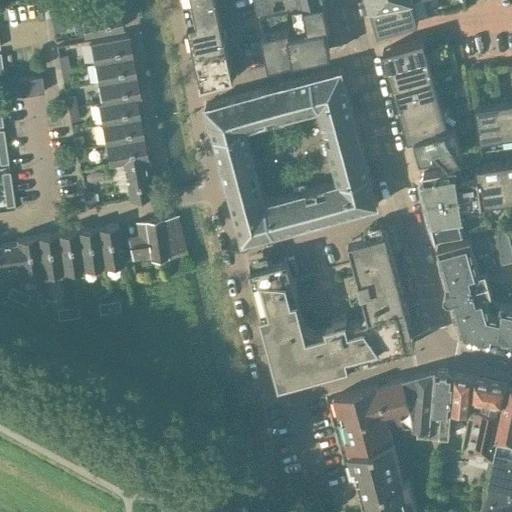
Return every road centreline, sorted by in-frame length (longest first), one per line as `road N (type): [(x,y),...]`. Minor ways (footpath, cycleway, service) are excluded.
road 1 (residential): [(435,346),(415,362),(275,399),(234,256)]
road 2 (residential): [(0,228),(217,194)]
road 3 (residential): [(402,213),(234,256)]
road 4 (residential): [(193,98),(359,50)]
road 5 (residential): [(402,213),(359,50)]
road 6 (residential): [(435,346),(402,213)]
